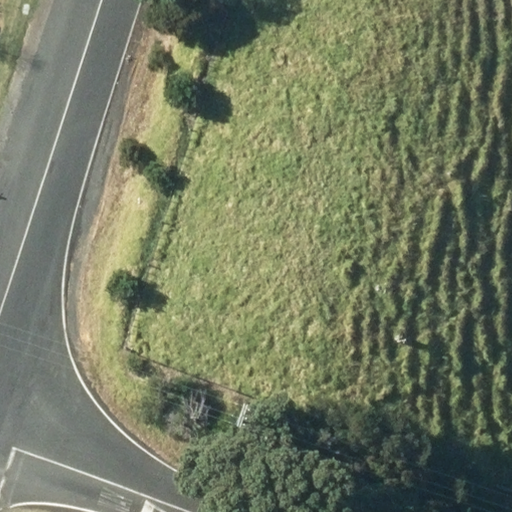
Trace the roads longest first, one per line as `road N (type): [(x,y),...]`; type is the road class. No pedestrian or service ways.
road 1 (tertiary): [(0,315),(103,0)]
road 2 (residential): [(0,448),(196,511)]
